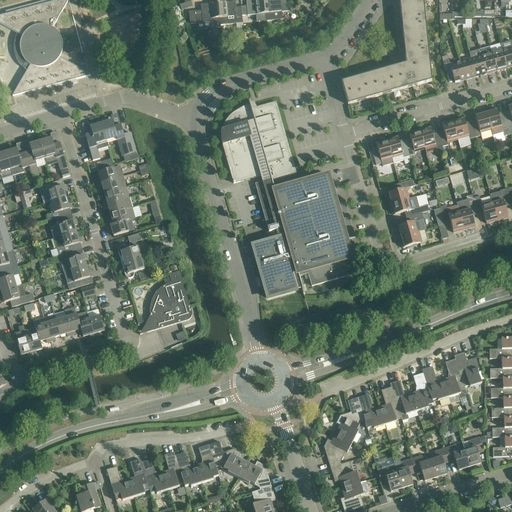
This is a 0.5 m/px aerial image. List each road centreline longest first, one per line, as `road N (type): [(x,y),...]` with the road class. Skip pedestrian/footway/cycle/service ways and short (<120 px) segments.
road 1 (residential): [(0,347),(30,376),(126,342),(61,114)]
road 2 (residential): [(511,231),(411,261),(384,258),(347,137)]
road 3 (unclassified): [(259,360),(200,144)]
road 4 (residential): [(511,319),(323,395)]
road 5 (residential): [(511,88),(347,137)]
road 6 (secondary): [(0,470),(72,431),(156,413)]
road 7 (residential): [(97,460),(102,446),(231,429)]
road 8 (residential): [(61,114),(130,98),(191,117)]
road 9 (secondary): [(511,293),(391,341)]
